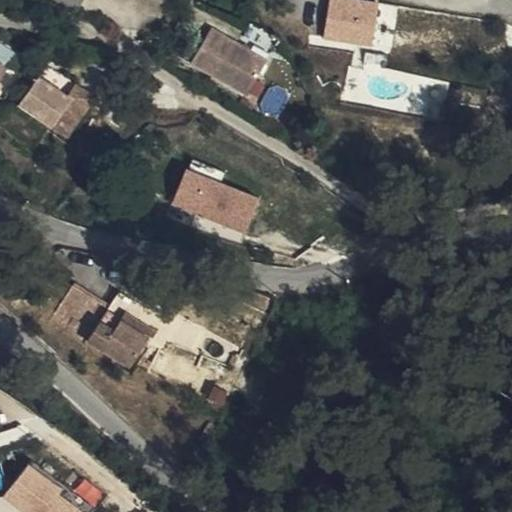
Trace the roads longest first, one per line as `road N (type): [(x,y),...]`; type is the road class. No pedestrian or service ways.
road 1 (residential): [(427,245),(47,0)]
road 2 (unclassified): [(427,245),(334,273),(256,276),(66,232),(0,204)]
road 3 (unclassified): [(0,332),(202,511)]
road 4 (residential): [(139,511),(0,405)]
